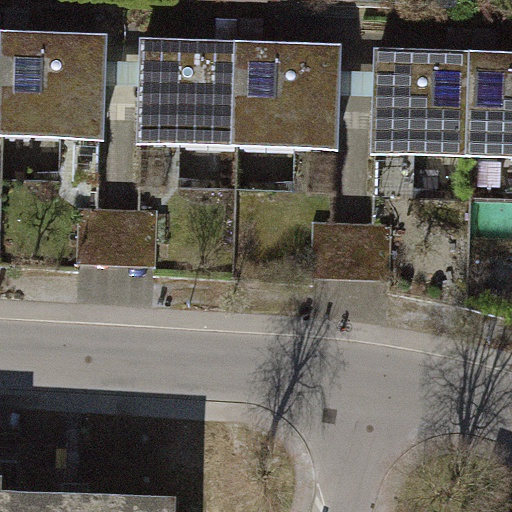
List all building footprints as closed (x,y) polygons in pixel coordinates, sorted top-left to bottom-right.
[(284,15),(284,0),(191,0),(192,15),(284,15)] [(0,165),(89,169),(94,61),(0,57),(0,165)] [(231,177),(235,69),(139,65),(135,173),(231,177)] [(332,181),(336,73),(235,69),(231,177),(332,181)] [(465,185),(470,77),(374,73),(369,181),(465,185)] [(511,186),(511,78),(470,77),(465,185),(511,186)] [(164,226),(85,225),(84,279),(163,279),(164,226)] [(394,234),(320,233),(319,292),(394,293),(394,234)]
